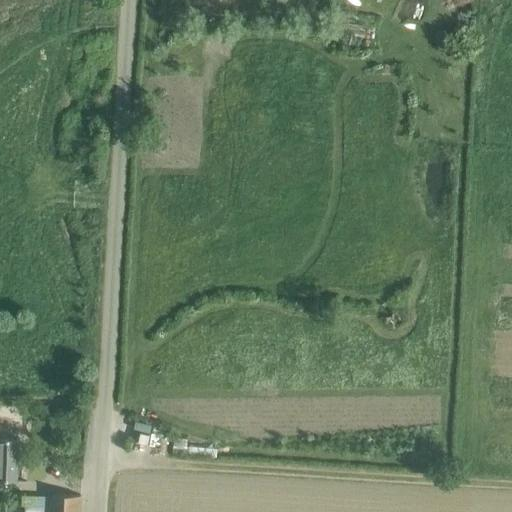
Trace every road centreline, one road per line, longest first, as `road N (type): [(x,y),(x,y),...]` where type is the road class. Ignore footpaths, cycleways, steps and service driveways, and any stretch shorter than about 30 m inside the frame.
road 1 (unclassified): [(98,511),(127,0)]
road 2 (track): [(101,452),(511,483)]
